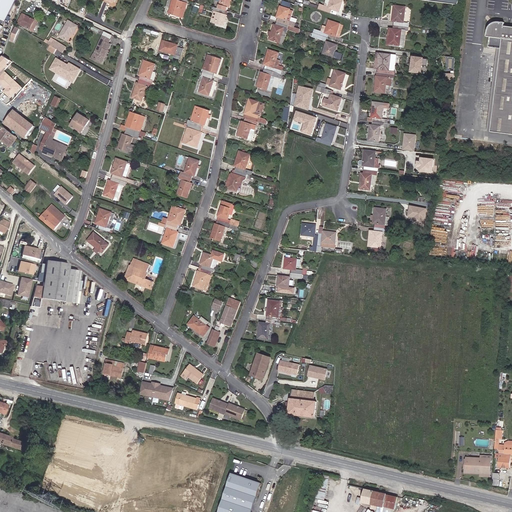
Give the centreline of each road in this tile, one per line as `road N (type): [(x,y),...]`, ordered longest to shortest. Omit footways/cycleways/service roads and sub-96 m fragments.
road 1 (residential): [(363,27),(343,193),(285,216),(223,373)]
road 2 (residential): [(240,49),(212,189),(161,325)]
road 3 (tertiary): [(275,446),(0,381)]
road 4 (tertiary): [(511,503),(275,446)]
road 5 (residential): [(66,248),(138,20)]
